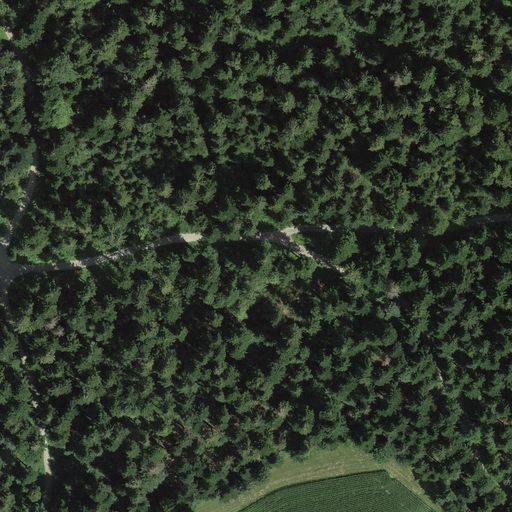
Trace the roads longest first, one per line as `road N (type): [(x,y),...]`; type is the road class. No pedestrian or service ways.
road 1 (track): [(0,0),(37,113),(30,194),(4,256),(10,314),(48,458),(43,511)]
road 2 (track): [(6,273),(193,237),(302,226),(409,230),(511,216)]
road 3 (track): [(259,233),(401,299),(422,325),(477,460),(511,497)]
